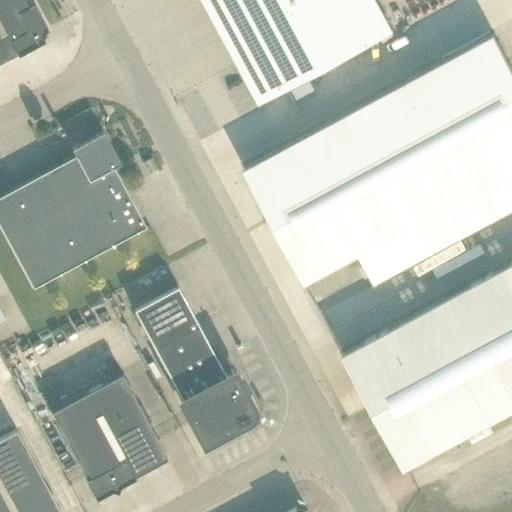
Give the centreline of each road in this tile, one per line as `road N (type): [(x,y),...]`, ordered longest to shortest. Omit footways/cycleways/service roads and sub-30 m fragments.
road 1 (unclassified): [(326,431),(123,56)]
road 2 (unclassified): [(177,511),(326,431)]
road 3 (unclassified): [(0,123),(123,56)]
